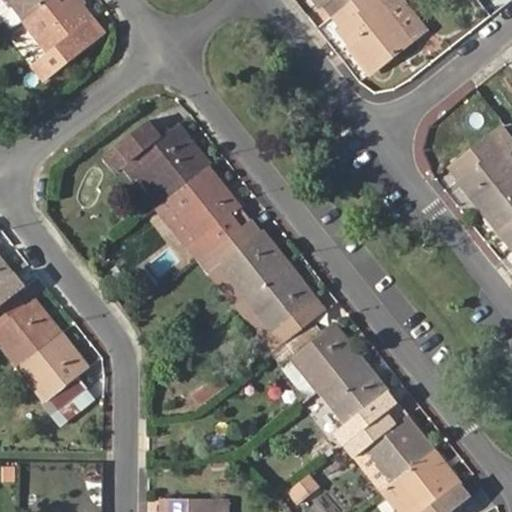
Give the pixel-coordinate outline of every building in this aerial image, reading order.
[(0,0),(0,11),(13,28),(25,18),(48,0),(0,0)] [(85,26),(91,21),(95,18),(81,0),(48,0),(25,18),(52,50),(41,60),(52,74),(95,41),(85,26)] [(353,0),(314,0),(321,8),(330,1),(339,12),(353,0)] [(372,73),(427,30),(404,0),(353,0),(339,12),(347,23),(338,30),(372,73)] [(321,8),(330,19),(339,12),(330,1),(321,8)] [(338,30),(347,23),(339,12),(330,19),(338,30)] [(95,41),(102,35),(91,21),(85,26),(95,41)] [(101,154),(106,160),(151,124),(146,118),(101,154)] [(488,215),(511,196),(511,135),(502,122),(458,157),(467,170),(458,177),(488,215)] [(158,186),(167,197),(210,163),(178,123),(161,137),(151,124),(106,160),(115,172),(125,165),(135,157),(158,186)] [(125,165),(148,194),(158,186),(135,157),(125,165)] [(458,177),(467,170),(458,157),(448,165),(458,177)] [(242,226),(232,214),(243,205),(234,193),(210,163),(167,197),(182,216),(200,239),(190,247),(200,259),(242,226)] [(144,197),(153,209),(167,197),(158,186),(148,194),(144,197)] [(511,196),(488,215),(511,245),(511,196)] [(190,247),(200,239),(182,216),(167,197),(153,209),(186,250),(190,247)] [(262,229),(253,217),(242,226),(251,238),(262,229)] [(219,262),(246,297),(289,263),(262,229),(251,238),(242,226),(200,259),(209,271),(219,262)] [(0,306),(14,296),(4,283),(16,274),(10,266),(0,253),(0,306)] [(230,299),(236,306),(246,297),(219,262),(209,271),(230,299)] [(278,347),(314,318),(305,307),(316,298),(289,263),(246,297),(274,332),(270,335),(278,347)] [(0,344),(17,367),(62,333),(36,299),(24,308),(14,296),(0,306),(0,344)] [(270,335),(274,332),(246,297),(236,306),(272,352),(278,347),(270,335)] [(314,318),(326,310),(319,302),(316,298),(305,307),(314,318)] [(319,391),(326,386),(363,357),(335,322),(324,331),(314,318),(278,347),(272,352),(281,364),(291,356),(319,391)] [(77,375),(88,366),(78,354),(62,333),(17,367),(43,401),(49,396),(59,408),(81,391),(86,387),(77,375)] [(378,398),(389,390),(363,357),(326,386),(319,391),(345,425),(350,420),(360,432),(387,410),(378,398)] [(387,410),(398,402),(389,390),(378,398),(387,410)] [(58,409),(68,423),(91,403),(81,391),(59,408),(58,409)] [(364,450),(391,484),(436,450),(408,414),(397,423),(387,410),(360,432),(345,444),(355,457),(364,450)] [(398,511),(448,511),(460,503),(451,491),(462,483),(436,450),(391,484),(382,491),(398,511)] [(460,503),(471,494),(462,483),(451,491),(460,503)] [(178,511),(179,497),(163,497),(162,511),(178,511)] [(229,511),(230,498),(179,497),(178,511),(229,511)]
